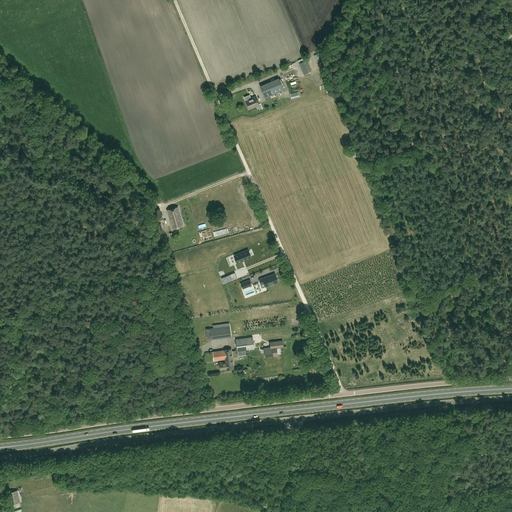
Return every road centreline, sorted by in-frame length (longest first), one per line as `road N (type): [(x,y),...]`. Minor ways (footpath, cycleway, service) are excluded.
road 1 (primary): [(0,447),(511,388)]
road 2 (unclassified): [(0,436),(511,379)]
road 3 (track): [(342,394),(174,0)]
road 4 (unclassified): [(0,458),(293,419)]
road 5 (unclassified): [(511,398),(293,419)]
